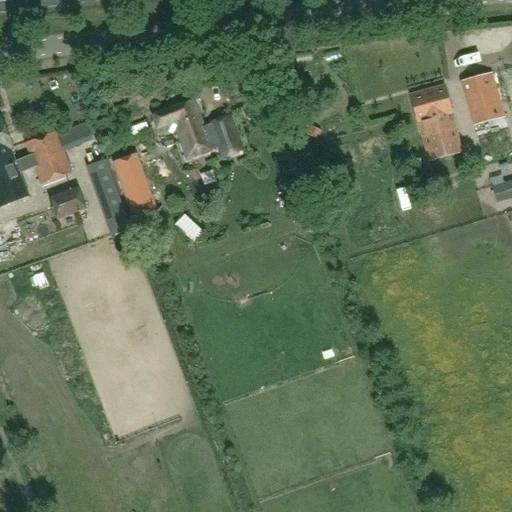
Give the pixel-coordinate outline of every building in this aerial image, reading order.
[(492,75),(461,84),(473,126),(504,117),(492,75)] [(444,89),(410,99),(417,125),(418,125),(429,162),(461,153),(451,116),(451,115),(444,89)] [(213,151),(195,102),(152,115),(159,137),(176,132),(186,161),(213,151)] [(0,119),(0,197),(26,188),(0,119)] [(77,127),(84,145),(93,141),(86,124),(77,127)] [(318,140),(321,132),(310,127),(307,134),(318,140)] [(25,145),(40,186),(71,175),(55,134),(25,145)] [(119,140),(105,145),(109,157),(124,151),(119,140)] [(141,155),(119,162),(139,230),(160,223),(141,155)] [(105,163),(87,168),(110,237),(128,232),(105,163)] [(511,182),(492,188),(496,201),(511,195),(511,182)] [(66,219),(91,211),(84,190),(59,199),(66,219)]
